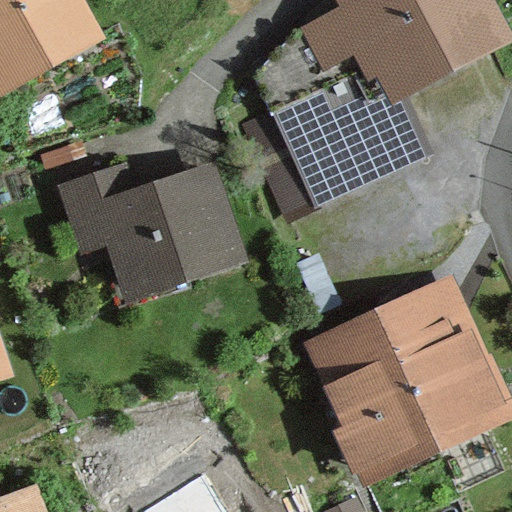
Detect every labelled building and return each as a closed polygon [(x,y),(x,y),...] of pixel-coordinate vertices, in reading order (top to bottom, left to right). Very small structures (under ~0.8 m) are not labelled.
[(57,0),(0,0),(0,53),(10,71),(76,34),(57,0)] [(284,210),(419,148),(394,90),(497,35),(478,0),(361,0),(351,6),(354,12),(304,35),(261,81),(275,111),(245,124),(284,210)] [(113,239),(130,288),(234,253),(208,177),(133,203),(122,169),(65,189),(85,248),(113,239)] [(453,342),(432,295),(379,319),(433,437),(498,406),(466,336),(453,342)] [(336,395),(368,466),(433,437),(379,319),(327,343),(349,390),(336,395)] [(0,508),(0,511),(33,511),(28,497),(0,508)] [(333,511),(358,511),(354,502),(333,511)]
